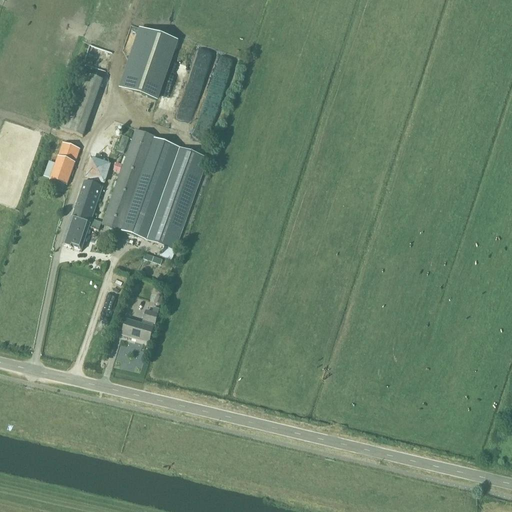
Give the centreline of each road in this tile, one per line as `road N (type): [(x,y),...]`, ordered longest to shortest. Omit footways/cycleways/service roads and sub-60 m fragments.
road 1 (tertiary): [(511,484),(0,363)]
road 2 (track): [(85,155),(135,0)]
